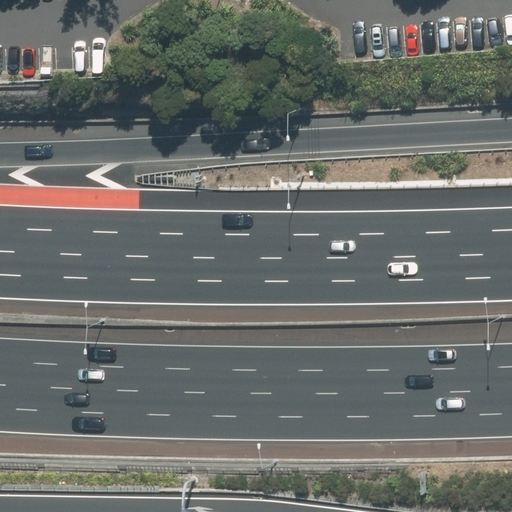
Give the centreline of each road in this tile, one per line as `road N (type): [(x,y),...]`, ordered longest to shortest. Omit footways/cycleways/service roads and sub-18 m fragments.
road 1 (motorway): [(0,156),(511,133)]
road 2 (motorway): [(511,365),(182,369),(0,359)]
road 3 (motorway): [(0,274),(201,282),(511,278)]
